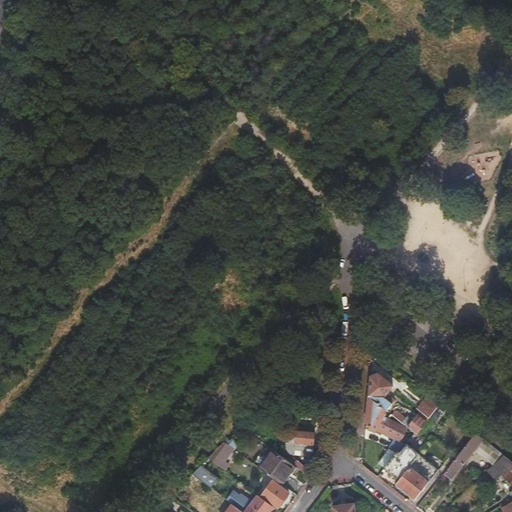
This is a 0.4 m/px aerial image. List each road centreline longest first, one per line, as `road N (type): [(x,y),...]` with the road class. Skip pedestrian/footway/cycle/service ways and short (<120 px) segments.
road 1 (residential): [(131,511),(265,340),(348,263)]
road 2 (track): [(351,234),(123,0)]
road 3 (track): [(351,234),(511,62)]
road 4 (residential): [(348,280),(511,406)]
road 5 (residential): [(335,467),(348,280)]
road 6 (track): [(382,248),(511,343)]
road 7 (track): [(505,263),(482,227),(511,146)]
